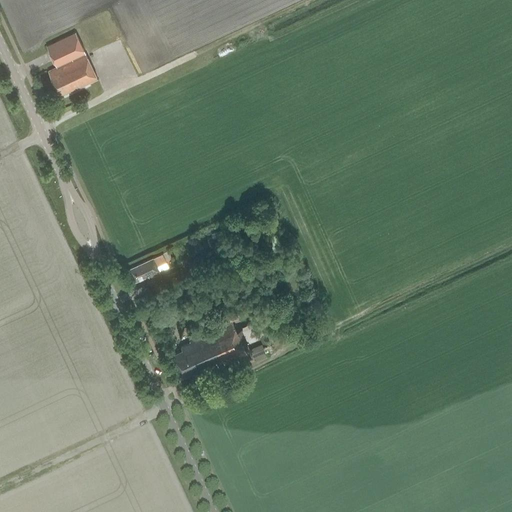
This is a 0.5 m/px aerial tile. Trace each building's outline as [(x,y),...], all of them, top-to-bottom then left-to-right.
[(76,33),(46,47),(56,67),(49,70),(60,95),(70,90),(71,91),(97,79),(76,33)] [(162,253),(129,268),(135,281),(148,275),(149,277),(160,272),(157,266),(166,261),(162,253)] [(199,259),(189,264),(191,269),(202,265),(199,259)] [(177,270),(162,276),(165,284),(180,278),(177,270)] [(193,303),(200,302),(199,292),(192,293),(193,303)] [(228,324),(233,321),(250,314),(244,302),(222,312),(228,324)] [(242,325),(236,328),(233,321),(228,324),(215,329),(194,338),(195,341),(181,347),(183,350),(174,354),(183,376),(195,370),(197,376),(218,367),(215,361),(222,358),(224,364),(247,354),(243,344),(249,341),(242,325)] [(264,343),(251,348),(254,357),(268,353),(264,343)]
